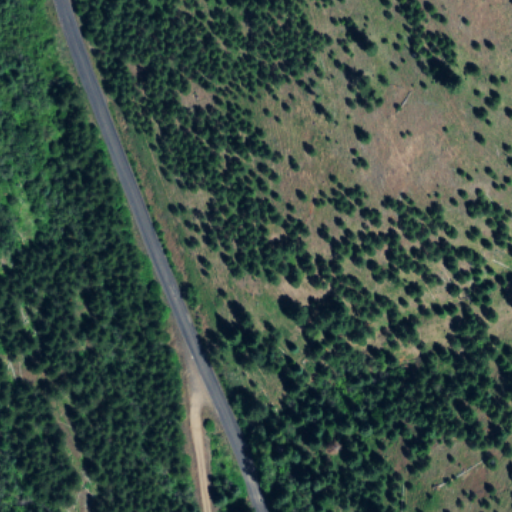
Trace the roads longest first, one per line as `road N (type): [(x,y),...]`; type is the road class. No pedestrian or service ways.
road 1 (secondary): [(247,511),(219,417),(52,0)]
road 2 (track): [(165,511),(165,454),(219,417)]
